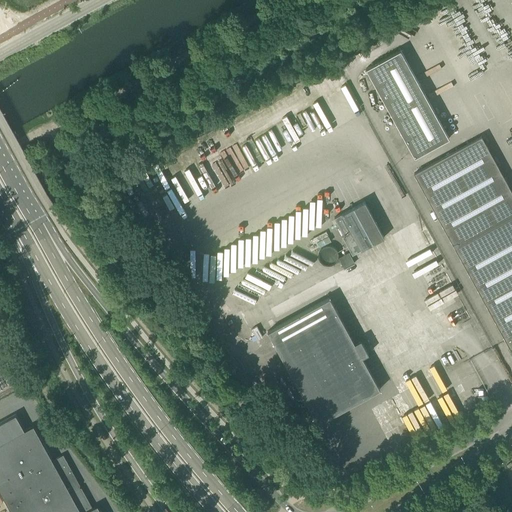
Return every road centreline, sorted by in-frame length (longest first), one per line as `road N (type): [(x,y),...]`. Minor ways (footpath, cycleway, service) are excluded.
road 1 (primary): [(295,511),(128,322),(44,240)]
road 2 (primary): [(20,227),(107,376),(214,511)]
road 3 (primary): [(238,511),(122,368),(44,240)]
road 4 (track): [(0,154),(292,0)]
road 5 (primary): [(20,227),(29,276),(81,383),(168,511)]
road 6 (unclassified): [(511,423),(342,511)]
road 7 (unclassified): [(400,511),(511,424)]
